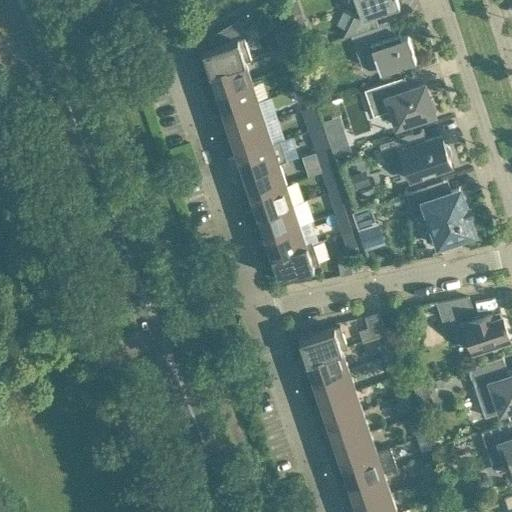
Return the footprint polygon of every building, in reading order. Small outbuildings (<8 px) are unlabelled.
[(351,34),(378,25),(374,13),(399,5),(397,0),(347,0),(347,2),(357,7),(343,36),(351,34)] [(239,19),(213,33),(215,40),(243,31),(239,19)] [(390,21),(378,25),(351,34),(358,56),(360,56),(362,64),(370,67),(378,64),(380,71),(416,59),(408,34),(401,37),(399,32),(394,33),(390,21)] [(305,22),(293,26),(297,37),(309,33),(305,22)] [(276,33),(281,49),(290,45),(285,30),(276,33)] [(210,71),(245,59),(245,60),(251,59),(243,36),(202,50),(210,71)] [(295,59),(290,45),(281,49),(285,62),(295,59)] [(216,92),(252,79),(245,60),(245,59),(210,71),(216,92)] [(290,75),(294,88),(304,85),(299,72),(290,75)] [(432,98),(429,99),(424,83),(399,92),(394,78),(364,88),(373,115),(392,109),(397,124),(433,112),(432,110),(435,109),(432,98)] [(223,112),(259,100),(252,79),(216,92),(223,112)] [(308,99),(304,85),(294,88),(299,102),(308,99)] [(230,133),(265,120),(259,100),(223,112),(230,133)] [(304,117),(309,130),(323,125),(318,112),(309,115),(304,117)] [(278,118),(266,122),(265,120),(230,133),(237,154),(272,141),(284,137),(278,118)] [(330,145),(323,125),(309,130),(316,150),(330,145)] [(441,134),(416,143),(412,131),(379,143),(385,161),(402,155),(410,179),(451,165),(448,157),(450,152),(450,148),(448,145),(444,143),(441,134)] [(279,162),(272,141),(237,154),(244,174),(279,162)] [(313,162),(316,173),(331,168),(327,155),(317,158),(318,161),(313,162)] [(286,183),(279,162),(244,174),(251,195),(286,183)] [(336,181),(331,168),(316,173),(322,171),(326,184),(336,181)] [(429,242),(434,244),(460,235),(465,237),(470,236),(472,231),(473,230),(459,187),(447,191),(443,180),(406,193),(412,210),(425,205),(433,226),(429,227),(428,227),(425,231),(425,235),(426,239),(429,242)] [(293,203),(286,183),(251,195),(258,215),(293,203)] [(331,199),(335,212),(345,209),(340,195),(331,199)] [(265,236),(300,224),(293,203),(258,215),(265,236)] [(349,222),(345,209),(335,212),(340,225),(349,222)] [(272,256),(307,244),(306,243),(300,224),(265,236),(272,256)] [(342,232),(347,247),(357,244),(352,229),(342,232)] [(312,241),(306,243),(307,244),(272,256),(279,277),(320,264),(312,241)] [(361,258),(350,260),(353,271),(363,269),(361,258)] [(469,339),(473,350),(510,338),(500,309),(472,318),(469,309),(473,308),(468,296),(437,302),(443,319),(455,314),(458,323),(453,324),(458,339),(465,337),(469,339)] [(359,329),(362,340),(386,332),(379,312),(377,313),(367,316),(367,315),(365,315),(367,326),(359,329)] [(306,360),(342,348),(342,349),(348,347),(340,324),(299,338),(306,360)] [(379,343),(383,356),(393,353),(388,340),(379,343)] [(348,368),(342,349),(342,348),(306,360),(313,380),(348,368)] [(397,366),(393,353),(383,356),(388,370),(397,366)] [(468,366),(475,387),(485,415),(500,411),(511,406),(511,372),(509,374),(502,354),(468,366)] [(320,401),(355,388),(348,368),(313,380),(320,401)] [(393,384),(397,397),(407,394),(402,381),(393,384)] [(327,421),(362,409),(355,388),(320,401),(327,421)] [(411,408),(407,394),(397,397),(402,411),(411,408)] [(369,429),(362,409),(327,421),(334,441),(369,429)] [(511,419),(481,430),(492,462),(506,457),(511,475),(511,474),(511,419)] [(412,423),(417,437),(426,433),(422,420),(412,423)] [(376,450),(369,429),(334,441),(341,463),(376,450)] [(431,447),(426,433),(417,437),(422,450),(431,447)] [(384,471),(383,468),(387,467),(390,465),(390,464),(392,460),(391,455),(387,452),(381,452),(377,453),(376,450),(341,463),(348,483),(384,471)] [(421,466),(425,479),(435,476),(430,463),(421,466)] [(355,504),(391,491),(384,471),(348,483),(355,504)] [(439,490),(435,476),(425,479),(430,493),(439,490)] [(358,511),(397,511),(391,491),(355,504),(358,511)]
